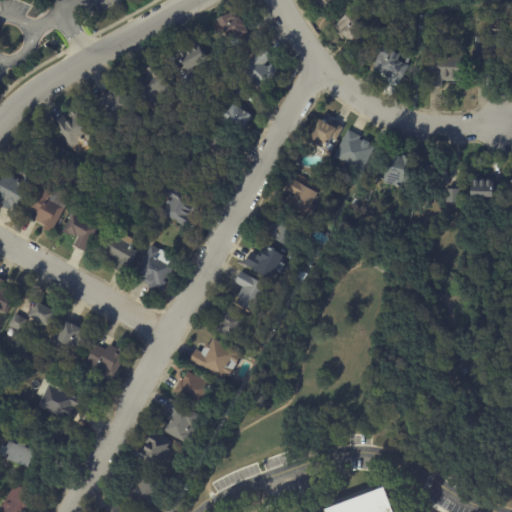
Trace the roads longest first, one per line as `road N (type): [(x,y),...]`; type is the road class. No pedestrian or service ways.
road 1 (residential): [(316,69),(70,511)]
road 2 (residential): [(0,119),(38,88),(194,0)]
road 3 (residential): [(316,69),(364,106),(411,126),(459,130),(506,121)]
road 4 (residential): [(0,237),(171,333)]
